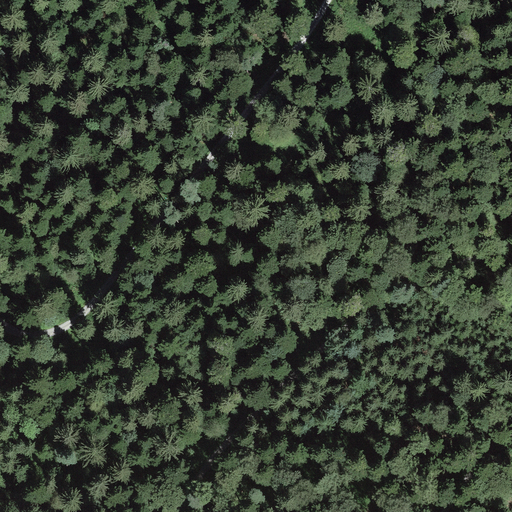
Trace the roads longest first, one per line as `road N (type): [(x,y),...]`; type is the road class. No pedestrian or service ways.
road 1 (track): [(0,321),(40,335),(86,310),(327,0)]
road 2 (track): [(511,241),(356,319),(220,444),(179,511)]
